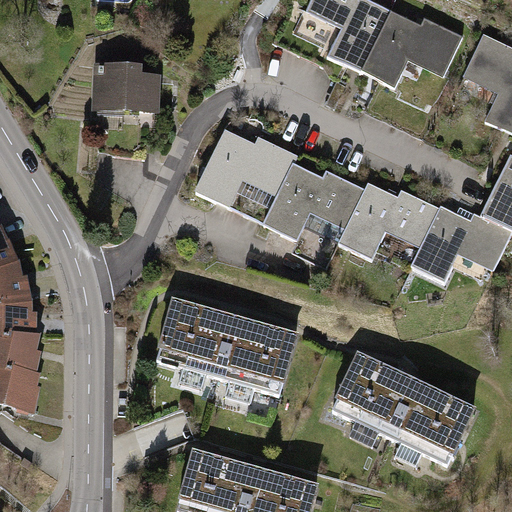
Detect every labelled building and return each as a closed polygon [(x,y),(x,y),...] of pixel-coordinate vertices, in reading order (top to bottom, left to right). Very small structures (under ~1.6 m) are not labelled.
[(318,0),(311,18),(348,34),(336,62),(369,76),(397,14),(367,1),(366,0),(318,0)] [(397,14),(369,76),(403,91),(414,65),(446,82),(464,38),(430,22),(429,29),(397,14)] [(511,50),(490,41),(472,83),(506,97),(494,126),(511,133),(511,50)] [(152,77),(151,67),(98,68),(99,116),(170,115),(169,77),(152,77)] [(260,150),(233,136),(201,198),(236,215),(252,184),(284,199),(298,169),(304,156),(267,139),(260,150)] [(329,181),(298,169),(284,199),(269,230),(309,248),(313,233),(350,250),(373,191),(333,173),(329,181)] [(511,173),(493,220),(511,228),(511,173)] [(373,191),(350,250),(386,267),(398,235),(432,249),(447,211),(409,192),(405,201),(375,185),(373,191)] [(511,257),(511,237),(447,211),(432,249),(423,272),(458,289),(470,262),(505,278),(511,257)] [(0,278),(29,267),(11,229),(0,235),(0,278)] [(0,309),(43,301),(29,267),(0,278),(0,309)] [(0,338),(44,337),(43,301),(0,309),(0,338)] [(309,339),(184,305),(167,370),(291,403),(309,339)] [(0,371),(51,379),(51,337),(44,337),(0,338),(0,371)] [(415,379),(368,356),(340,413),(460,473),(488,415),(415,379)] [(0,408),(42,418),(51,379),(0,371),(0,408)] [(308,511),(315,490),(195,456),(178,511),(308,511)]
